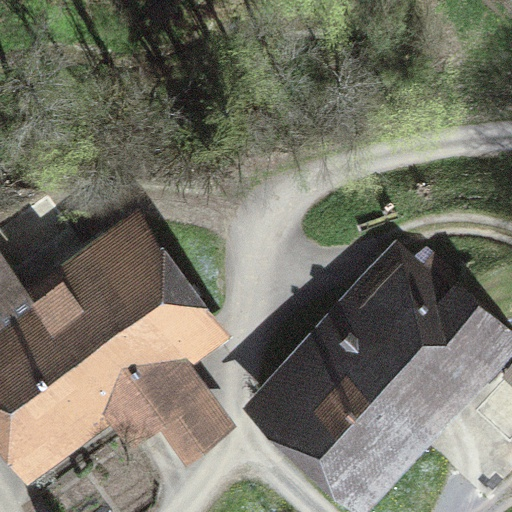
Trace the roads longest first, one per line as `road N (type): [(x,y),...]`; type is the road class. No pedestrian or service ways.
road 1 (track): [(511,135),(443,140),(340,164),(262,212),(246,246),(250,423),(309,511)]
road 2 (track): [(244,291),(329,283),(406,242),(474,246),(511,264)]
